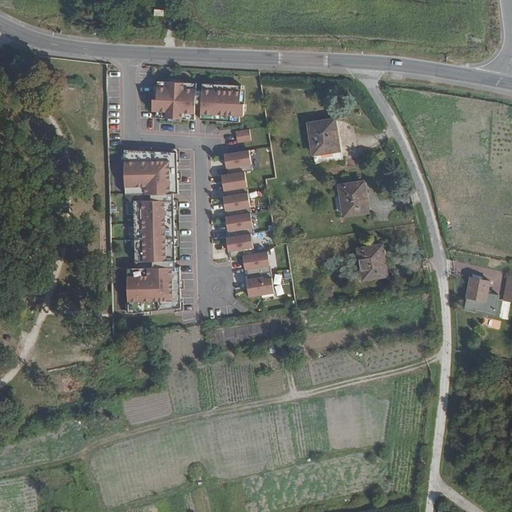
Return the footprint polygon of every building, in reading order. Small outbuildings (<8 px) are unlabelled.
[(197,83),(158,81),(158,100),(154,99),(154,113),(157,113),(157,120),(196,121),(196,114),(202,114),(202,121),(240,122),(240,116),(244,116),(245,103),(241,102),(242,84),(203,83),(203,90),(197,90),(197,83)] [(341,151),(336,121),(311,125),(316,155),(341,151)] [(236,143),(250,141),(249,129),(235,131),(236,143)] [(225,153),(226,159),(228,159),(230,173),(238,172),(247,170),(255,169),(252,149),(225,153)] [(342,160),(341,151),(316,155),(318,164),(342,160)] [(178,155),(126,153),(127,198),(134,198),(136,271),(128,271),(129,316),(182,312),(181,270),(175,270),(174,197),(179,197),(178,155)] [(251,191),(247,170),(238,172),(230,173),(224,174),(225,179),(224,179),(226,195),(240,193),(251,191)] [(364,186),(341,190),(345,219),(368,215),(364,186)] [(254,212),(251,191),(240,193),(226,195),(225,196),(226,201),(227,201),(230,215),(244,213),(254,212)] [(257,232),(254,212),(244,213),(230,215),(226,216),(227,223),(228,222),(230,236),(246,234),(254,232),(257,232)] [(257,253),(254,232),(246,234),(230,236),(228,236),(229,243),(230,242),(232,257),(246,254),(257,253)] [(382,249),(359,253),(364,282),(387,278),(382,249)] [(257,253),(246,254),(247,261),(248,261),(251,274),(274,271),(271,250),(257,253)] [(277,291),(274,271),(251,274),(250,274),(252,289),(251,289),(252,295),(277,291)] [(490,283),(471,279),(466,300),(486,305),(490,283)] [(334,295),(333,286),(324,287),(325,296),(334,295)]
